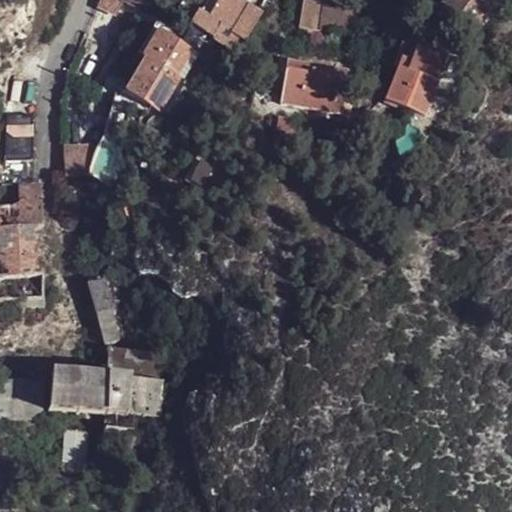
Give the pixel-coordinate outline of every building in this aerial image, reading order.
[(102,0),(99,9),(116,19),(123,5),(125,0),(102,0)] [(125,0),(123,5),(142,15),(149,3),(143,0),(125,0)] [(216,41),(239,54),(257,18),(225,0),(208,0),(194,29),(216,41)] [(325,0),(323,0),(305,0),(301,30),(322,33),(325,0)] [(497,0),(443,0),(440,5),(478,29),(497,0)] [(192,52),(157,32),(140,58),(143,59),(124,92),(161,113),(179,79),(176,77),(192,52)] [(447,57),(417,45),(409,63),(400,60),(384,99),(426,114),(447,57)] [(347,74),(287,65),(283,94),(282,104),(342,113),(345,90),(347,74)] [(347,74),(345,90),(363,93),(366,79),(347,74)] [(35,114),(10,114),(10,162),(35,161),(35,114)] [(273,123),(277,135),(296,139),(297,125),(273,123)] [(65,146),(67,179),(87,178),(94,144),(65,146)] [(406,169),(400,156),(388,161),(395,176),(406,169)] [(43,187),(22,188),(22,208),(44,207),(43,187)] [(22,208),(0,208),(0,300),(46,299),(46,277),(33,277),(32,232),(45,232),(44,207),(22,208)] [(45,232),(32,232),(33,277),(46,277),(45,232)] [(123,278),(92,286),(109,346),(137,339),(123,278)] [(168,352),(111,351),(111,377),(167,379),(168,352)] [(111,377),(53,375),(52,414),(108,416),(131,417),(165,418),(167,379),(111,377)] [(49,381),(0,383),(0,391),(6,423),(31,422),(41,422),(49,421),(49,381)] [(131,417),(108,416),(108,426),(130,428),(131,417)] [(41,422),(31,422),(31,435),(41,435),(41,422)]
